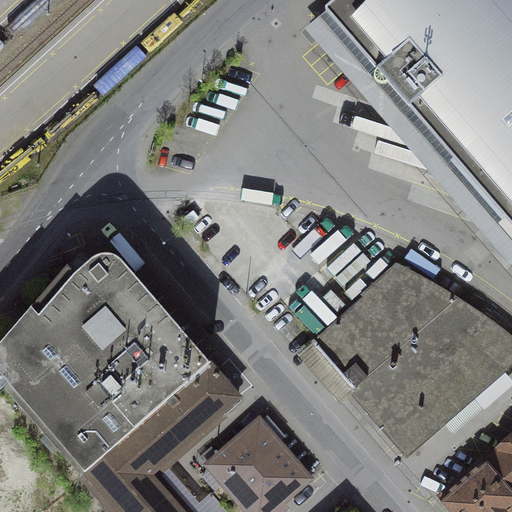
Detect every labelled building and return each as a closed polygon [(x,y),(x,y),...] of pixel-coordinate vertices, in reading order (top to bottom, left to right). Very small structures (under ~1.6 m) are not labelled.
[(511,0),(334,0),(326,7),(326,8),(325,9),(325,10),(325,11),(326,12),(376,70),(376,71),(375,72),(374,73),(374,74),(374,76),(374,77),(374,78),(374,79),(375,81),(376,82),(377,83),(378,84),(379,85),(381,85),(383,85),(384,85),(386,84),(387,84),(388,83),(505,217),(498,236),(511,240),(511,0)] [(376,70),(326,12),(306,28),(511,264),(511,263),(511,240),(498,236),(505,217),(388,83),(387,84),(386,84),(384,85),(383,85),(381,85),(379,85),(378,84),(377,83),(376,82),(375,81),(374,79),(374,78),(374,77),(374,76),(374,74),(374,73),(375,72),(376,71),(376,70)] [(405,457),(511,362),(511,339),(497,325),(453,293),(394,260),(383,270),(371,256),(361,265),(342,243),(268,309),(301,346),(295,352),(340,402),(349,394),(376,425),(405,457)] [(141,291),(113,259),(110,256),(107,255),(103,253),(97,253),(92,254),(87,256),(68,273),(60,266),(0,337),(0,382),(80,469),(205,361),(141,291)] [(205,361),(80,469),(74,475),(106,511),(225,511),(208,492),(197,501),(168,467),(226,416),(221,411),(239,395),(223,376),(208,359),(205,361)] [(256,415),(200,464),(243,511),(281,511),(287,506),(283,502),(311,477),(284,446),(256,415)] [(511,427),(434,494),(448,511),(508,511),(511,509),(511,427)]
